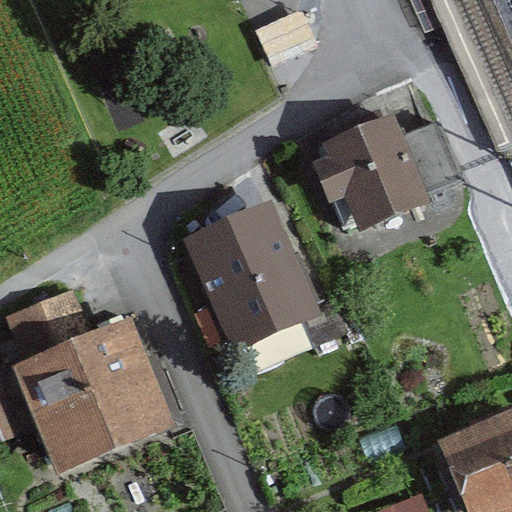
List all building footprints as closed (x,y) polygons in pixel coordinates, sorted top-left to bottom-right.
[(454,0),(383,0),(394,26),(455,0),(454,0)] [(426,223),(386,127),(312,158),(352,254),(426,223)] [(149,250),(196,366),(289,329),(242,213),(149,250)] [(91,330),(0,366),(0,447),(18,491),(137,444),(91,330)] [(434,511),(511,511),(511,460),(493,417),(409,452),(434,511)]
